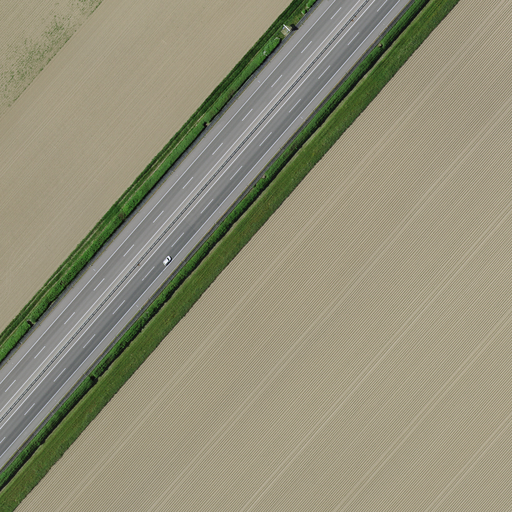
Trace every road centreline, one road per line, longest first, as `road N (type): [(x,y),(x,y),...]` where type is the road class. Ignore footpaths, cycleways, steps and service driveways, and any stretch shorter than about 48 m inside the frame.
road 1 (motorway): [(0,443),(387,0)]
road 2 (motorway): [(347,0),(0,397)]
